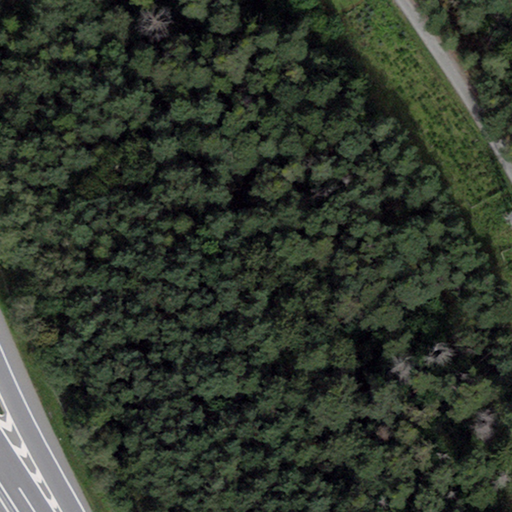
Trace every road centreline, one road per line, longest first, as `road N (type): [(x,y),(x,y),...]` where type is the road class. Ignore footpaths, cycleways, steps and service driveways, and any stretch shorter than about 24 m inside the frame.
road 1 (track): [(511,164),(413,0)]
road 2 (trunk): [(73,511),(0,370)]
